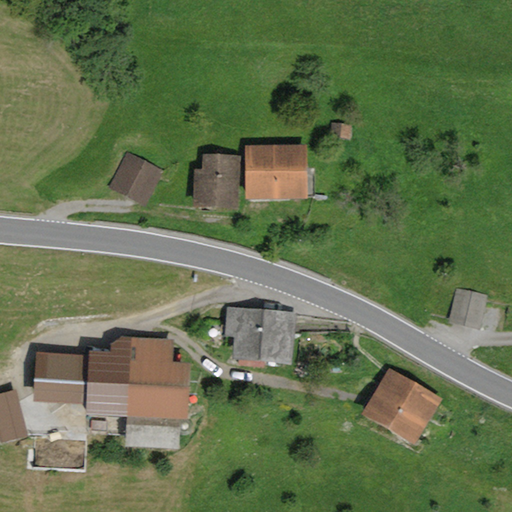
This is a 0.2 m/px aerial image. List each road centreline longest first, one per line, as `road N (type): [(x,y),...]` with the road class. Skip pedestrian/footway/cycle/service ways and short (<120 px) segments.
road 1 (tertiary): [(511,393),(314,288),(252,267),(0,229)]
road 2 (track): [(314,288),(224,294),(70,349),(33,351),(19,366),(22,389)]
road 3 (track): [(351,398),(222,366),(166,317)]
road 4 (track): [(235,219),(85,208),(61,215),(50,234)]
